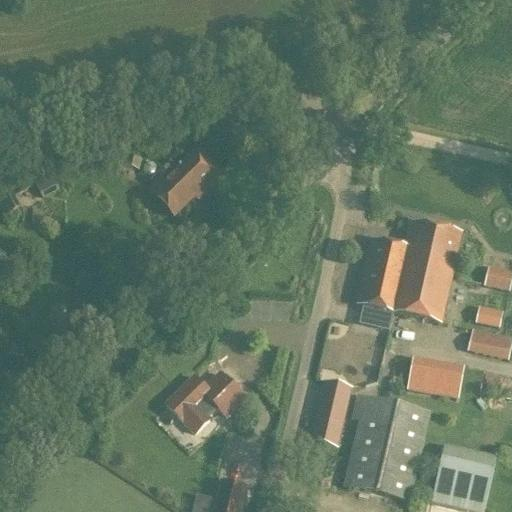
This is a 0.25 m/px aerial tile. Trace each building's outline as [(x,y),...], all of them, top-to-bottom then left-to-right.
[(201,197),(220,179),(194,153),(175,173),(169,167),(152,184),(156,188),(148,195),(173,220),(199,195),(201,197)] [(127,159),(125,170),(138,173),(141,162),(127,159)] [(49,181),(35,188),(39,197),(54,190),(49,181)] [(21,211),(7,186),(0,189),(0,212),(4,220),(21,211)] [(400,277),(391,316),(403,319),(439,327),(460,237),(410,226),(404,251),(397,250),(393,275),(400,277)] [(393,275),(397,250),(371,244),(366,269),(370,269),(361,309),(391,316),(400,277),(393,275)] [(511,280),(511,276),(487,270),(482,291),(508,297),(511,280)] [(498,313),(477,309),(474,327),(494,331),(498,313)] [(511,343),(472,334),(467,355),(506,364),(511,343)] [(455,403),(462,370),(413,359),(412,362),(401,360),(397,380),(408,382),(406,392),(455,403)] [(238,410),(246,403),(219,375),(202,391),(193,381),(165,408),(194,438),(208,424),(206,421),(215,413),(225,423),(232,416),(237,420),(243,415),(238,410)] [(409,506),(430,417),(356,399),(350,424),(357,426),(342,491),(409,506)] [(336,452),(343,419),(317,414),(310,447),(336,452)] [(323,451),(307,447),(300,483),(315,487),(323,451)] [(450,511),(483,511),(495,461),(442,450),(430,508),(450,511)] [(221,485),(214,511),(239,511),(245,491),(221,485)] [(195,498),(193,511),(211,511),(213,500),(195,498)]
